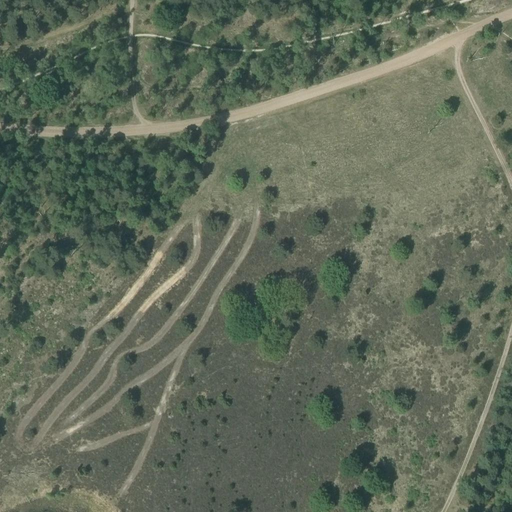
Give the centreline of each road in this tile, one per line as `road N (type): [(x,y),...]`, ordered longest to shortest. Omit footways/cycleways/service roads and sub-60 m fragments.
road 1 (track): [(448,42),(228,117),(135,130)]
road 2 (track): [(446,511),(511,318)]
road 3 (track): [(511,186),(448,42)]
road 4 (track): [(135,130),(0,128)]
road 5 (track): [(135,130),(131,0)]
